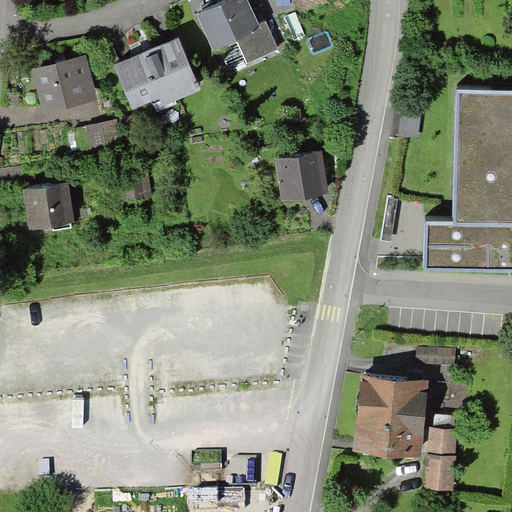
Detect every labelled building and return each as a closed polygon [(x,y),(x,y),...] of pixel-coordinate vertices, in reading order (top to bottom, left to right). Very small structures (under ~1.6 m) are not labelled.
[(248,0),(228,0),(197,14),(214,50),(239,42),(248,63),(279,49),(266,21),(260,24),(248,0)] [(297,7),(293,0),(248,0),(260,24),(266,21),(265,19),(297,7)] [(293,0),(297,7),(299,12),(327,0),(293,0)] [(163,106),(201,89),(179,37),(114,64),(133,109),(159,98),(163,106)] [(44,114),(98,100),(86,55),(32,69),(44,114)] [(424,269),(511,271),(511,93),(457,92),(454,223),(425,222),(424,269)] [(419,136),(421,113),(402,111),(400,134),(419,136)] [(123,145),(118,118),(86,125),(92,152),(123,145)] [(323,151),(275,159),(282,201),(330,193),(323,151)] [(122,202),(153,196),(147,167),(116,173),(122,202)] [(23,190),(30,230),(53,226),(70,223),(81,221),(75,181),(23,190)] [(399,199),(389,197),(381,240),(391,242),(399,199)] [(455,364),(456,348),(418,346),(417,362),(455,364)] [(352,451),(421,457),(428,381),(360,374),(352,451)] [(429,427),(427,453),(456,456),(458,429),(429,427)] [(456,456),(427,453),(424,489),(454,492),(456,456)]
